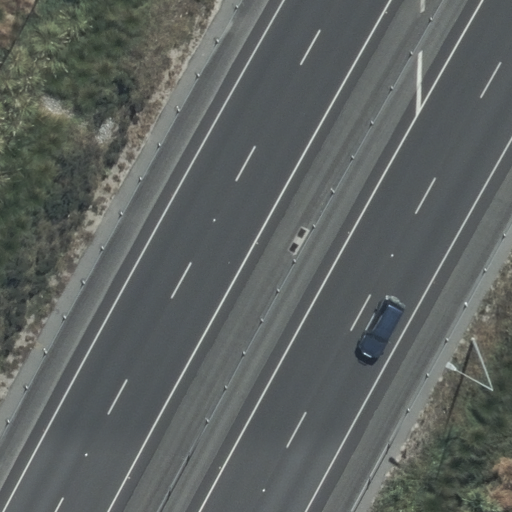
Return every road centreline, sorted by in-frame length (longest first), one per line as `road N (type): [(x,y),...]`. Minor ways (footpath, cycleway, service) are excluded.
road 1 (motorway): [(55,511),(336,0)]
road 2 (motorway): [(511,42),(251,511)]
